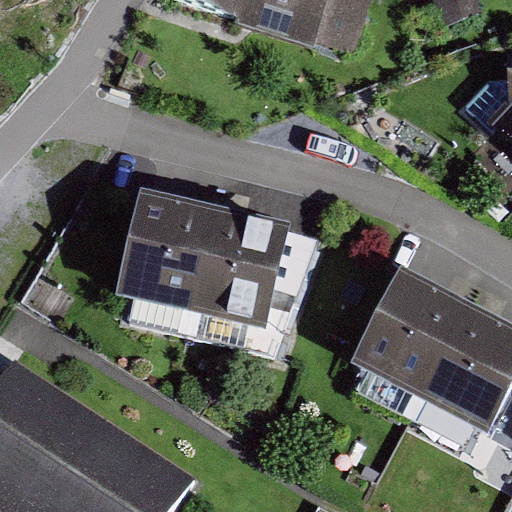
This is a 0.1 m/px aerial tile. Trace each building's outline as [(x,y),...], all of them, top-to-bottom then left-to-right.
[(166,0),(166,1),(354,62),(374,0),(166,0)] [(511,102),(492,123),(511,141),(511,102)] [(289,231),(143,194),(119,286),(266,324),(289,231)] [(511,388),(511,324),(402,268),(353,363),(489,433),(511,388)] [(192,511),(214,481),(31,359),(0,403),(0,511),(192,511)]
